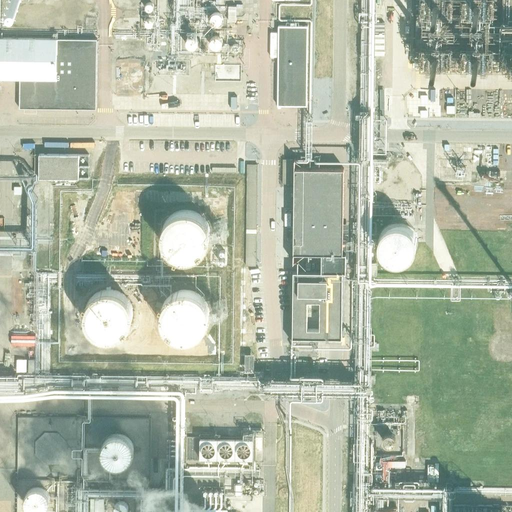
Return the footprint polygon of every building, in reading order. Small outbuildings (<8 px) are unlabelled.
[(232,1),(231,20),(240,20),(241,2),(232,1)] [(228,5),(216,5),(216,19),(229,18),(228,5)] [(151,13),(149,23),(156,24),(158,14),(151,13)] [(307,26),(278,25),(277,105),(306,106),(307,26)] [(196,48),(207,33),(196,26),(186,41),(196,48)] [(219,48),(231,33),(223,26),(210,41),(219,48)] [(97,39),(0,37),(0,78),(20,79),(19,108),(96,109),(97,39)] [(457,113),(458,103),(449,103),(449,113),(457,113)] [(88,178),(89,154),(39,154),(39,178),(88,178)] [(293,184),(293,159),(283,159),(282,184),(293,184)] [(342,272),(345,272),(346,254),(343,254),(343,246),(344,246),(345,246),(345,245),(346,245),(346,244),(346,243),(346,242),(345,242),(344,242),(343,242),(343,229),(345,229),(346,229),(346,228),(346,227),(347,227),(347,226),(346,226),(347,226),(346,226),(346,225),(345,225),(343,225),(344,168),(295,168),(295,159),(294,159),(293,262),(294,262),(294,253),(322,254),(322,271),(299,271),(299,261),(298,261),(298,271),(293,271),(292,337),(292,343),(293,343),(293,337),(342,338),(342,272)] [(250,161),(250,254),(260,254),(260,161),(250,161)] [(210,238),(211,233),(210,228),(209,223),(206,219),(204,216),(200,212),(195,210),(191,209),(187,208),(181,208),(177,209),(173,211),(169,215),(165,219),(163,222),(161,227),(161,232),(161,236),(162,241),(164,246),(167,250),(171,253),(176,256),(180,257),(185,258),(190,257),(194,256),(199,254),(203,251),(206,247),(208,243),(210,238)] [(415,246),(415,243),(415,240),(414,236),(413,232),(410,229),(408,227),(404,225),(401,223),(396,222),(393,222),(388,223),(384,225),(382,227),(379,231),(376,234),(375,238),(374,242),(375,246),(376,250),(378,254),(380,257),(383,260),(387,262),(390,263),(394,263),(397,263),(401,263),(405,261),(409,258),(412,254),(414,251),(415,246)] [(490,288),(511,287),(511,280),(496,280),(496,277),(490,277),(490,288)] [(133,319),(133,314),(133,310),(132,305),(130,301),(126,296),(122,293),(119,291),(114,289),(109,288),(103,289),(99,290),(95,292),(90,295),(87,298),(85,303),(83,308),(82,313),(83,318),(84,322),(86,327),(89,331),(92,334),(97,337),(102,339),(107,339),(112,339),(117,338),(121,335),(125,332),(128,329),(131,324),(133,319)] [(208,319),(208,314),(208,310),(206,305),(205,301),(201,297),(198,294),(194,291),(189,290),(184,289),(178,289),(175,291),(170,293),(166,296),(163,299),(161,303),(159,308),(158,313),(159,318),(160,323),(163,328),(165,331),(169,334),(173,337),(177,338),(182,339),(187,339),(191,337),(196,335),(201,332),(204,328),(206,324),(208,319)] [(260,348),(251,347),(250,362),(260,362),(260,348)] [(418,409),(418,398),(406,398),(406,409),(418,409)] [(84,428),(74,427),(73,432),(78,433),(77,442),(82,443),(84,428)] [(133,452),(134,449),(133,446),(132,442),(131,439),(129,437),(126,434),(123,433),(120,432),(117,432),(114,432),(111,433),(108,434),(105,436),(103,438),(101,442),(100,445),(100,448),(100,451),(101,455),(103,458),(104,460),(107,462),(109,464),(112,465),(115,466),(119,465),(122,465),(125,463),(128,461),(130,459),(132,456),(133,452)] [(36,459),(38,460),(40,449),(28,447),(24,465),(34,467),(36,459)] [(45,503),(45,500),(45,496),(43,494),(42,492),(40,490),(38,489),(34,488),(30,488),(28,488),(24,491),(22,492),(21,495),(20,497),(20,500),(20,502),(20,505),(23,509),(24,511),(26,511),(37,511),(41,510),(43,508),(44,506),(45,503)] [(109,511),(110,490),(96,490),(95,511),(109,511)] [(127,511),(137,497),(127,490),(115,509),(119,511),(127,511)] [(157,511),(158,493),(146,492),(145,510),(157,511)] [(399,511),(400,503),(379,502),(379,511),(399,511)]
